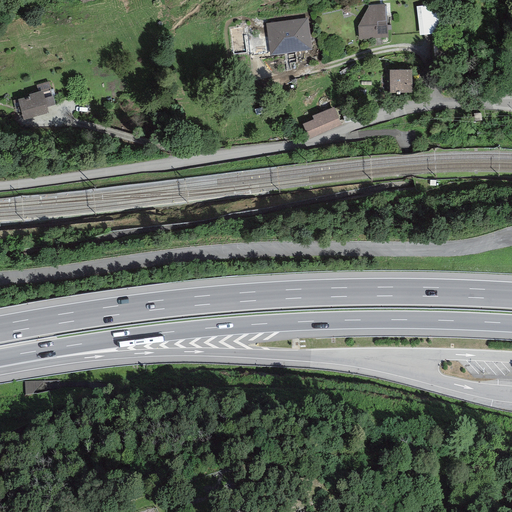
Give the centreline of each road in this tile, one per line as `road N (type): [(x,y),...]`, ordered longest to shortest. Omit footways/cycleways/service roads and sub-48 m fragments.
road 1 (track): [(322,139),(398,134),(410,184),(25,251),(31,384),(105,386),(111,394),(0,439)]
road 2 (unclassified): [(0,186),(322,139),(431,103),(511,100)]
road 3 (motorway): [(511,295),(293,293),(0,329)]
road 4 (motorway): [(0,357),(270,323),(511,323)]
road 5 (motorway): [(0,361),(184,351),(309,355)]
